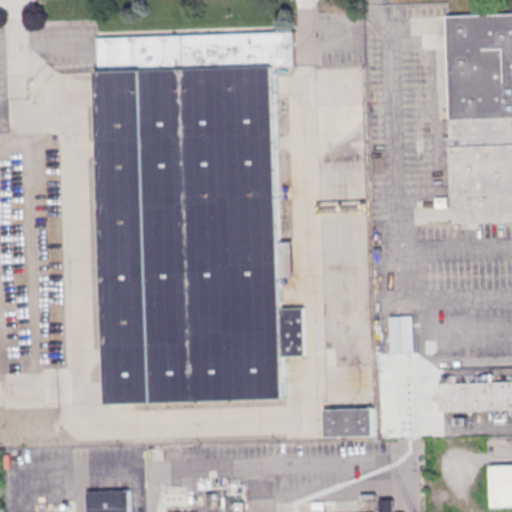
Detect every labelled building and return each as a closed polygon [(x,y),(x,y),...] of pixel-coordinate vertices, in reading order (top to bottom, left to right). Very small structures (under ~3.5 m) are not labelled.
[(447,15),(511,12),(511,221),(453,223),(450,119),(447,15)] [(97,37),(109,405),(286,399),(284,356),(306,355),(305,306),(282,308),(280,241),(275,66),(295,65),(294,31),(97,37)] [(414,353),(414,316),(390,316),(391,353),(414,353)] [(511,408),(511,380),(440,383),(440,392),(420,393),(420,403),(440,403),(441,411),(511,408)] [(376,437),(376,408),(326,408),(326,437),(376,437)] [(491,466),(511,465),(511,509),(493,510),(491,466)] [(86,511),(86,491),(129,490),(129,511),(86,511)] [(394,511),(395,499),(380,499),(380,511),(394,511)] [(244,511),(244,502),(235,502),(235,511),(244,511)]
